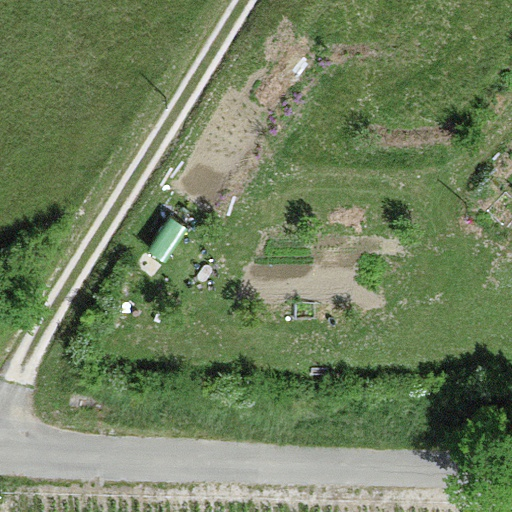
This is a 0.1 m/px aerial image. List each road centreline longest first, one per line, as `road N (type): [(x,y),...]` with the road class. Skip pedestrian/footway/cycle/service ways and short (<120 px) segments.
road 1 (unclassified): [(0,452),(511,471)]
road 2 (track): [(0,429),(53,307),(246,0)]
